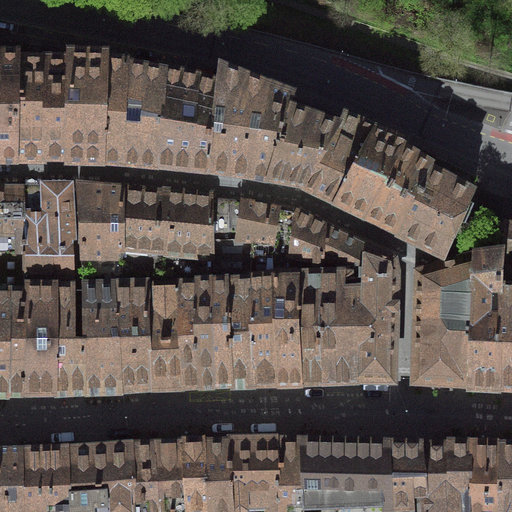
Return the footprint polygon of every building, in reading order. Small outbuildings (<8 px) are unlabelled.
[(0,159),(18,159),(18,157),(19,61),(19,55),(17,55),(17,56),(5,56),(5,55),(2,55),(2,56),(0,56),(0,159)] [(68,58),(68,64),(57,64),(46,64),(46,62),(20,61),(20,55),(19,55),(19,61),(18,157),(64,158),(89,159),(103,159),(106,63),(107,58),(68,58)] [(140,162),(157,164),(165,73),(164,75),(146,72),(128,68),(129,66),(108,63),(106,63),(103,159),(122,160),(140,162)] [(184,167),(210,170),(212,125),(219,69),(217,68),(214,85),(199,81),(199,80),(182,76),(165,73),(157,164),(184,167)] [(251,175),(268,89),(244,79),(219,69),(212,125),(210,170),(231,173),(251,175)] [(281,94),(268,89),(251,175),(260,177),(268,179),(282,131),(288,112),(293,99),(281,94)] [(286,182),(304,186),(336,129),(313,120),(288,112),(282,131),(268,179),(286,182)] [(320,193),(336,201),(375,132),(358,125),(342,119),(336,129),(304,186),(320,193)] [(375,132),(336,201),(367,216),(397,231),(435,158),(435,156),(405,144),(375,132)] [(468,198),(476,178),(435,158),(397,231),(420,243),(442,254),(468,198)] [(27,284),(49,285),(56,285),(62,285),(62,289),(74,289),(74,286),(71,237),(68,187),(46,187),(23,186),(23,187),(22,187),(27,252),(25,252),(26,284),(27,284)] [(0,293),(26,294),(26,289),(26,284),(25,252),(27,252),(22,187),(0,187),(0,293)] [(122,250),(122,192),(100,190),(78,188),(83,279),(90,275),(114,274),(114,250),(122,250)] [(122,192),(122,250),(123,250),(122,281),(122,283),(133,283),(133,284),(167,283),(176,282),(180,282),(181,281),(205,279),(205,277),(213,277),(212,241),(211,199),(173,195),(164,194),(164,196),(124,192),(122,192)] [(242,204),(242,203),(226,201),(211,199),(212,241),(238,241),(241,218),(243,204),(242,204)] [(275,243),(279,210),(261,206),(243,203),(242,203),(242,204),(243,204),(241,218),(238,241),(253,240),(252,256),(264,256),(273,256),(275,243)] [(279,210),(275,243),(292,245),(296,213),(288,211),(279,210)] [(324,260),(325,227),(311,220),(296,213),(292,245),(292,251),(290,258),(290,269),(291,270),(292,270),(293,271),(297,271),(297,278),(298,278),(322,276),(324,260)] [(511,226),(506,225),(497,225),(495,250),(495,255),(502,254),(507,255),(511,255),(511,226)] [(362,379),(369,246),(368,246),(367,248),(346,237),(325,227),(324,260),(322,276),(321,297),(321,308),(321,315),(321,359),(322,380),(342,380),(362,379)] [(228,276),(228,282),(232,383),(243,382),(255,382),(254,364),(252,318),(251,280),(252,280),(252,274),(252,256),(253,240),(238,241),(212,241),(213,277),(214,277),(214,279),(219,279),(219,277),(228,276)] [(291,270),(290,269),(290,258),(292,251),(292,245),(275,243),(273,256),(264,256),(265,272),(274,271),(274,278),(275,278),(275,302),(277,322),(277,382),(288,381),(299,381),(299,317),(298,278),(297,278),(297,271),(293,271),(292,270),(291,270)] [(378,379),(393,380),(396,271),(394,262),(395,259),(387,254),(369,246),(362,379),(378,379)] [(473,287),(470,385),(485,386),(499,387),(500,287),(502,254),(495,255),(474,257),(473,287)] [(511,255),(507,255),(502,254),(500,287),(499,387),(511,387),(511,255)] [(274,278),(274,271),(265,272),(264,256),(252,256),(252,274),(267,273),(267,279),(252,280),(251,280),(252,318),(254,364),(255,382),(266,382),(277,382),(277,322),(275,302),(275,278),(274,278)] [(464,385),(470,385),(473,287),(474,257),(473,257),(419,272),(415,376),(415,382),(439,384),(464,385)] [(115,280),(116,275),(114,275),(114,274),(90,275),(83,279),(83,284),(84,289),(115,288),(116,288),(116,281),(115,280)] [(310,381),(322,380),(321,359),(321,315),(321,308),(321,297),(322,276),(298,278),(299,317),(299,381),(310,381)] [(207,384),(215,383),(214,279),(214,277),(213,277),(205,277),(205,279),(205,284),(197,285),(199,384),(207,384)] [(223,383),(232,383),(228,282),(219,283),(219,279),(214,279),(215,383),(223,383)] [(136,384),(152,383),(149,288),(133,288),(133,284),(133,283),(122,283),(122,281),(116,281),(116,288),(115,288),(115,318),(115,324),(116,325),(121,386),(136,384)] [(191,384),(199,384),(197,285),(181,286),(181,281),(180,282),(183,384),(191,384)] [(167,385),(183,384),(180,282),(176,282),(176,286),(149,288),(152,383),(152,385),(167,385)] [(40,392),(55,391),(56,285),(49,285),(49,290),(27,289),(27,284),(26,284),(26,289),(26,294),(25,392),(40,392)] [(62,285),(56,285),(55,391),(66,390),(85,389),(85,387),(85,339),(83,339),(74,340),(74,314),(74,289),(62,289),(62,285)] [(115,318),(115,288),(84,289),(83,289),(83,339),(85,339),(85,387),(103,386),(121,386),(116,325),(115,324),(115,318)] [(0,391),(25,392),(26,294),(0,293),(0,391)] [(279,511),(275,442),(252,443),(228,443),(231,496),(232,511),(246,511),(247,511),(247,510),(248,509),(248,508),(248,507),(248,506),(248,505),(248,504),(266,504),(266,511),(279,511)] [(301,511),(301,443),(288,443),(275,442),(279,511),(301,511)] [(232,511),(231,496),(228,443),(216,443),(204,444),(209,511),(232,511)] [(413,511),(413,496),(425,495),(424,470),(425,470),(424,446),(421,446),(388,445),(301,443),(301,511),(413,511)] [(209,511),(204,444),(192,444),(181,445),(186,511),(209,511)] [(159,511),(155,445),(144,446),(133,447),(136,504),(136,511),(159,511)] [(186,511),(181,445),(168,445),(155,445),(159,511),(186,511)] [(448,446),(424,446),(425,470),(424,470),(425,495),(425,511),(471,511),(472,445),(448,446)] [(500,511),(500,446),(486,446),(472,445),(471,511),(500,511)] [(511,511),(511,445),(500,446),(500,511),(511,511)] [(136,511),(136,504),(133,447),(131,447),(131,446),(99,449),(68,451),(70,511),(136,511)] [(70,511),(68,451),(44,452),(21,453),(21,511),(70,511)] [(0,511),(21,511),(21,453),(0,453),(0,511)]
